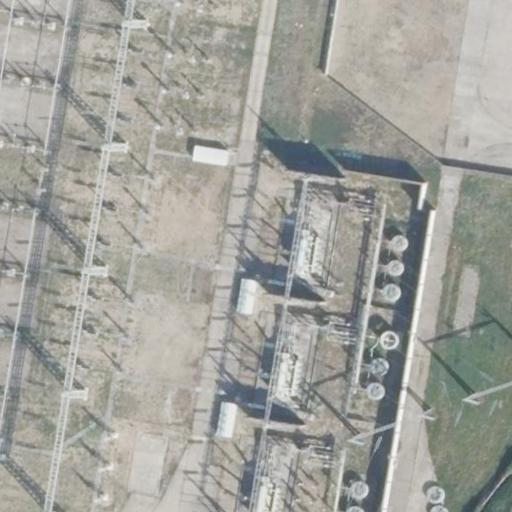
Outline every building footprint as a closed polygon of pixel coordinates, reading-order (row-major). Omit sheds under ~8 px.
[(228,152),(195,146),(193,159),(225,165),(228,152)] [(188,302),(204,305),(211,271),(195,268),(188,302)] [(258,281),(243,278),(237,311),(252,314),(258,281)] [(237,406),(222,403),(216,436),(231,439),(237,406)] [(130,495),(159,498),(165,438),(136,435),(130,495)]
